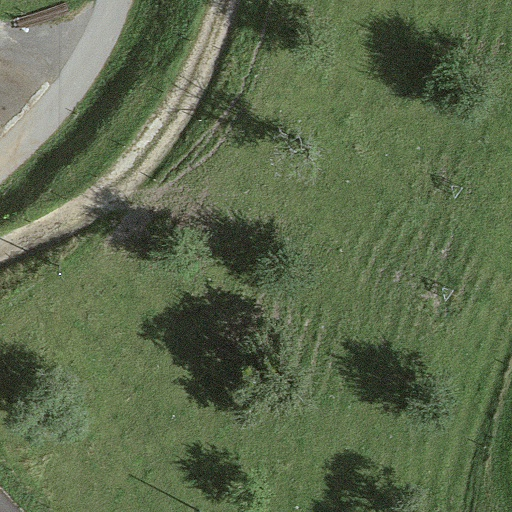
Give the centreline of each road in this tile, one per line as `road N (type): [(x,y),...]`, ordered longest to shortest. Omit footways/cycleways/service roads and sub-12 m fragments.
road 1 (track): [(0,263),(123,191),(183,110),(219,0)]
road 2 (track): [(109,0),(83,67),(0,166)]
